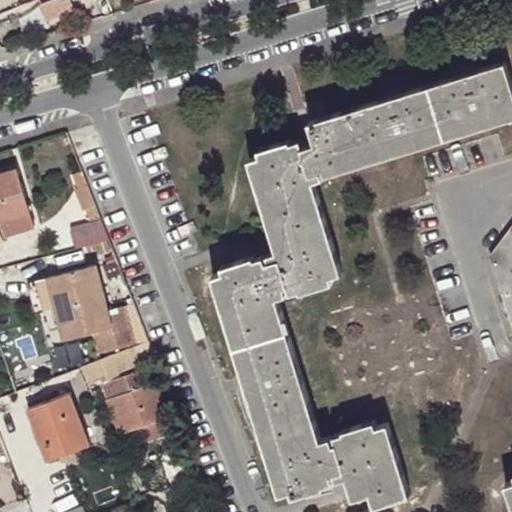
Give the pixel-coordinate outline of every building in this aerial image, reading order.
[(471,71),(426,84),(442,138),(511,117),(511,81),(506,61),(471,71)] [(442,138),(426,84),(388,96),(348,108),(364,161),(442,138)] [(308,120),(315,143),(310,145),(305,146),(296,149),(293,140),(275,145),(277,154),(250,162),(259,191),(314,176),(364,161),(348,108),(308,120)] [(0,177),(0,225),(33,216),(21,171),(0,177)] [(289,324),(280,292),(308,283),(311,293),(335,286),(333,276),(342,274),(314,176),(259,191),(279,256),(268,260),(258,263),(256,256),(236,262),(238,268),(218,274),(235,340),(289,324)] [(112,242),(104,221),(71,229),(78,251),(112,242)] [(511,233),(494,259),(511,318),(511,233)] [(65,342),(114,330),(100,267),(49,279),(65,342)] [(247,379),(271,455),(324,440),(289,324),(235,340),(247,379)] [(143,345),(85,366),(92,385),(149,363),(143,345)] [(139,374),(107,385),(113,402),(109,403),(123,436),(139,430),(144,445),(169,436),(164,421),(170,419),(158,384),(144,389),(139,374)] [(48,463),(94,447),(75,395),(30,410),(48,463)] [(345,430),(346,433),(324,440),(271,455),(282,492),(307,484),(309,493),(328,488),(326,481),(337,478),(349,474),(357,499),(373,494),(377,506),(414,495),(392,420),(379,423),(378,420),(345,430)] [(174,491),(195,484),(182,446),(159,454),(174,491)]
